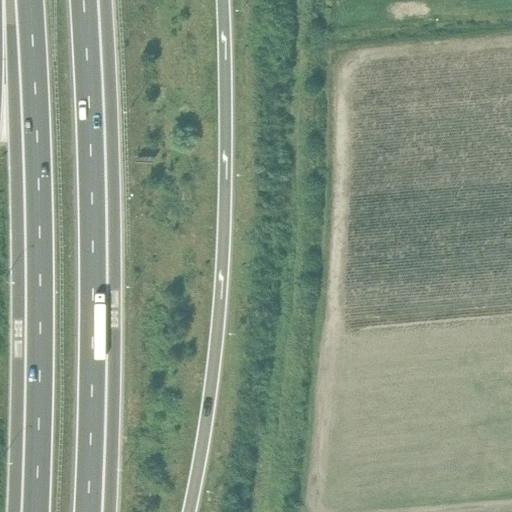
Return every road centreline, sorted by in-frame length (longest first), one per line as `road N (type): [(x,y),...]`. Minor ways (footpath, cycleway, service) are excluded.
road 1 (trunk): [(189,511),(213,374),(224,0)]
road 2 (trunk): [(29,0),(38,143),(34,511)]
road 3 (trunk): [(87,511),(91,149),(82,0)]
